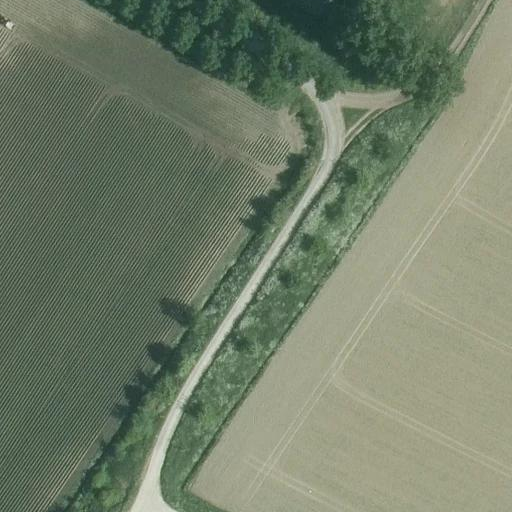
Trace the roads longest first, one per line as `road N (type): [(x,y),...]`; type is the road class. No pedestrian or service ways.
road 1 (unclassified): [(142,503),(174,417),(330,163),(334,139),(321,98),(304,80),(181,0)]
road 2 (track): [(321,98),(402,98),(444,63),(487,0)]
